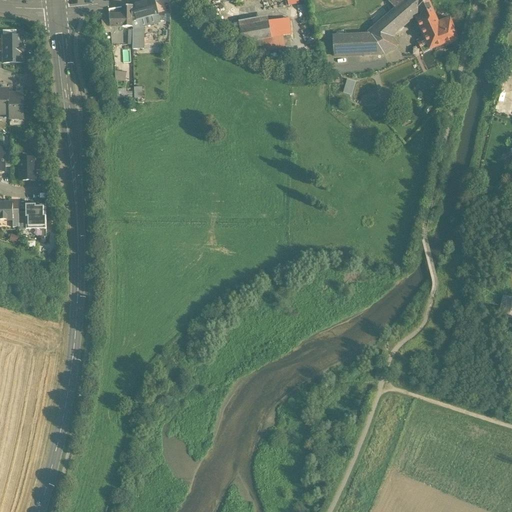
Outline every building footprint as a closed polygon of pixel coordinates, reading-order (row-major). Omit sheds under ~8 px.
[(391,0),(389,2),(398,12),(407,4),(412,0),(391,0)] [(426,0),(412,0),(407,4),(414,12),(419,9),(427,1),(426,0)] [(427,1),(419,9),(414,12),(416,19),(425,41),(430,50),(457,41),(450,20),(438,25),(427,1)] [(153,2),(132,8),(132,22),(137,20),(157,15),(153,2)] [(398,12),(371,36),(383,55),(395,49),(387,37),(414,12),(407,4),(398,12)] [(132,8),(123,8),(123,16),(122,27),(132,28),(132,22),(132,8)] [(157,15),(137,20),(139,27),(139,29),(139,28),(159,24),(157,15)] [(123,16),(109,16),(110,27),(122,27),(123,16)] [(238,22),(239,28),(268,23),(267,17),(238,22)] [(289,19),(268,23),(271,39),(290,35),(289,19)] [(261,41),(271,39),(268,23),(239,28),(242,44),(252,42),(261,41)] [(371,36),(332,38),(334,57),(364,56),(374,55),(383,55),(371,36)] [(23,64),(22,37),(3,38),(3,41),(3,53),(3,64),(23,64)] [(143,38),(139,38),(139,45),(133,45),(133,49),(143,49),(143,38)] [(261,41),(252,42),(253,55),(263,57),(261,41)] [(425,41),(419,44),(423,54),(430,50),(425,41)] [(116,82),(127,83),(127,71),(116,70),(116,82)] [(135,98),(143,97),(143,87),(134,87),(135,98)] [(118,98),(133,97),(133,88),(118,89),(118,98)] [(0,116),(11,117),(11,98),(11,93),(0,93),(0,116)] [(26,98),(11,98),(11,117),(11,120),(25,120),(26,98)] [(35,160),(20,160),(20,182),(35,182),(35,172),(35,160)] [(12,212),(12,204),(0,204),(0,221),(13,221),(12,212)] [(46,230),(46,206),(33,206),(33,208),(26,208),(26,213),(26,230),(46,230)] [(511,299),(502,298),(499,318),(511,320),(511,299)]
